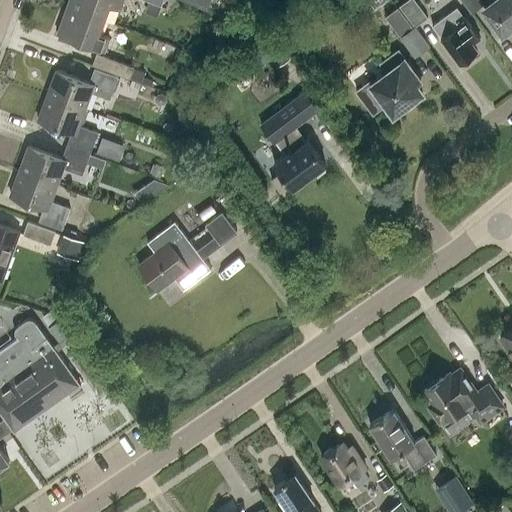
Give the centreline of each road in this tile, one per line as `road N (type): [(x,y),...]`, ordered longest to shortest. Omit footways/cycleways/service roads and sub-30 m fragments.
road 1 (unclassified): [(81,511),(449,254)]
road 2 (residential): [(449,254),(426,216),(423,182),(431,167),(511,106)]
